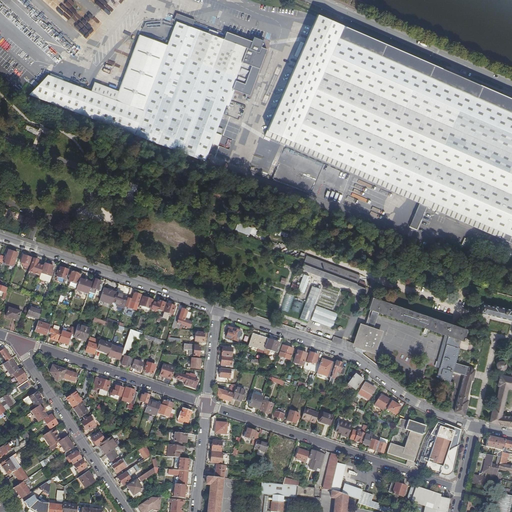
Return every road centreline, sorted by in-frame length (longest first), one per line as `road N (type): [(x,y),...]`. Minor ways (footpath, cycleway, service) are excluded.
road 1 (unknown): [(184,3),(275,39),(246,142),(361,191)]
road 2 (residential): [(218,310),(344,352),(423,405),(475,426)]
road 3 (residential): [(460,489),(206,404)]
road 4 (residential): [(0,236),(218,310)]
road 5 (unclassified): [(315,0),(511,86)]
road 6 (residential): [(24,342),(25,356),(128,511)]
road 7 (residential): [(24,342),(206,404)]
